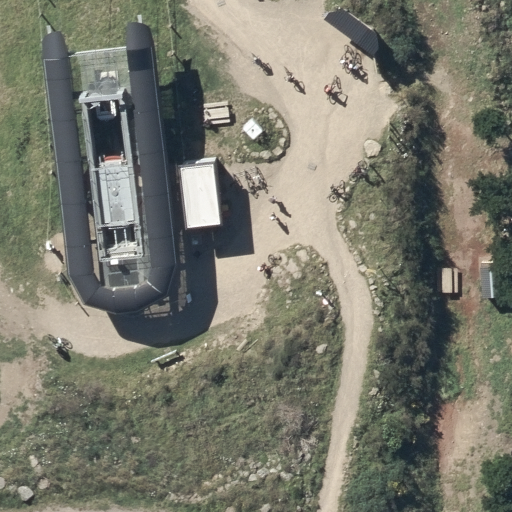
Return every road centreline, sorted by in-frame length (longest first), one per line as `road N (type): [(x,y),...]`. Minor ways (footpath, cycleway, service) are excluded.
road 1 (track): [(311,207),(336,120),(212,0)]
road 2 (track): [(128,335),(230,283),(311,207)]
road 3 (track): [(0,294),(128,335),(130,287)]
